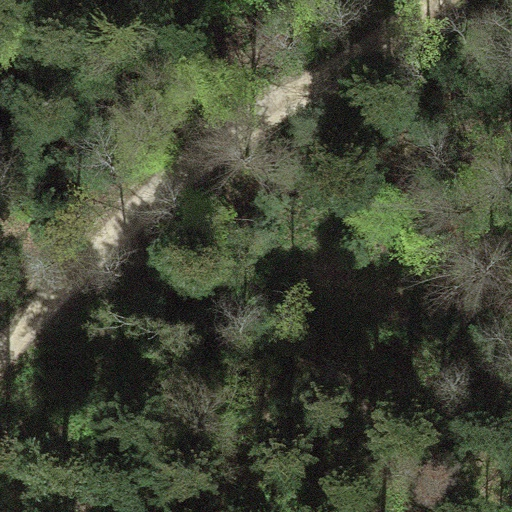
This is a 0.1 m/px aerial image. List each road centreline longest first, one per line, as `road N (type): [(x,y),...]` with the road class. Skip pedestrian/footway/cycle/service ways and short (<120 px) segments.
road 1 (track): [(0,358),(117,221),(267,107),(440,0)]
road 2 (track): [(11,343),(91,335),(511,109)]
